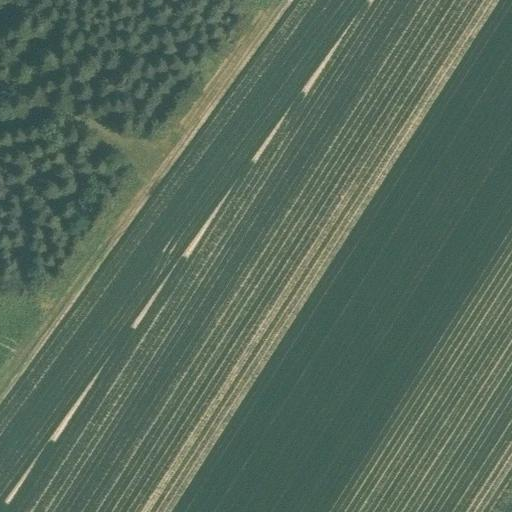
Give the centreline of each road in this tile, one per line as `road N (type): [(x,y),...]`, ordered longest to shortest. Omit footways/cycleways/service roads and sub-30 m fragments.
road 1 (track): [(0,387),(279,0)]
road 2 (track): [(0,90),(158,166)]
